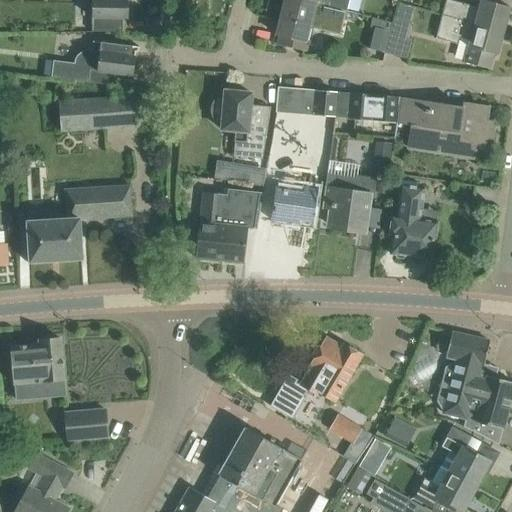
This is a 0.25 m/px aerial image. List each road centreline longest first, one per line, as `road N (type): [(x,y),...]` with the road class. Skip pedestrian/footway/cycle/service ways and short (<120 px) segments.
road 1 (secondary): [(503,307),(329,295),(172,297)]
road 2 (residential): [(511,85),(225,62)]
road 3 (tertiary): [(115,511),(168,417),(172,297)]
road 4 (secondary): [(0,309),(172,297)]
